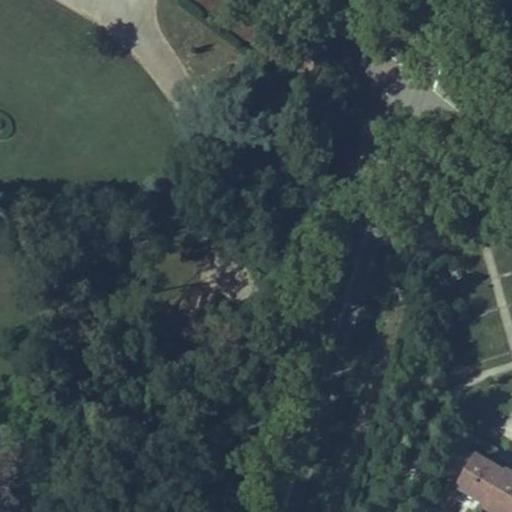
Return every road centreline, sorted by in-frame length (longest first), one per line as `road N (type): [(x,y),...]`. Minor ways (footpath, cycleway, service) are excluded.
road 1 (tertiary): [(286,511),(419,87)]
road 2 (tertiary): [(322,0),(419,87)]
